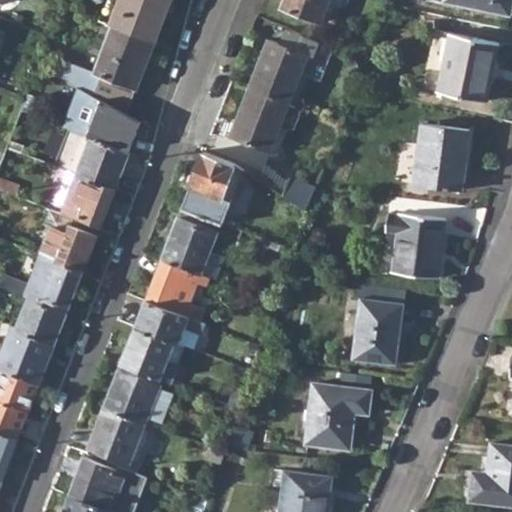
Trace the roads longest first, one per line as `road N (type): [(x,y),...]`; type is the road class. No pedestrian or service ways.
road 1 (residential): [(227,0),(29,511)]
road 2 (residential): [(393,511),(511,230)]
